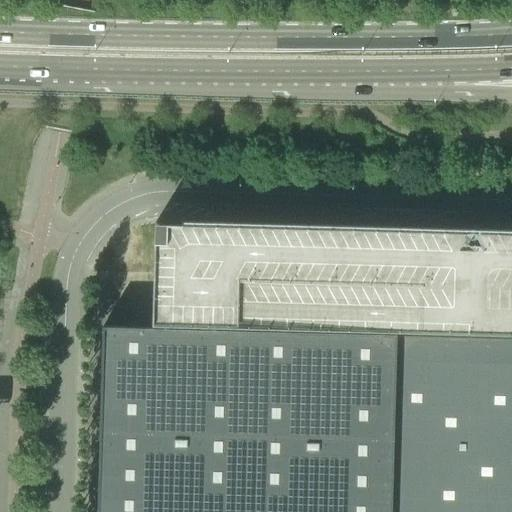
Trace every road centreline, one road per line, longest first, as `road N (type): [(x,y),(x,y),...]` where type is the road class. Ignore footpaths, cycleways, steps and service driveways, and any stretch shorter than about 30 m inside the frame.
road 1 (primary): [(511,33),(0,31)]
road 2 (primary): [(0,65),(417,71)]
road 3 (tertiary): [(511,200),(189,194),(135,199),(105,213)]
road 4 (tertiary): [(62,511),(67,278),(76,249),(105,213)]
